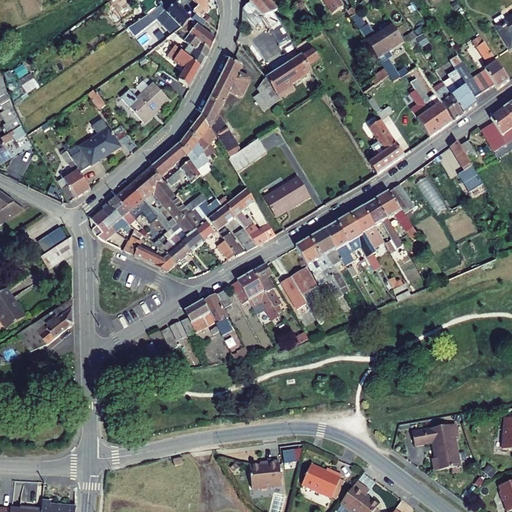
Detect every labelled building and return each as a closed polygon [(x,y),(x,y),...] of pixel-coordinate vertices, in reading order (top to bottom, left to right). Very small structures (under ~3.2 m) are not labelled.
[(180,1),(178,0),(167,0),(160,7),(167,14),(176,5),(180,1)] [(208,2),(206,0),(192,0),(199,7),(193,12),(196,15),(201,19),(209,11),(208,2)] [(273,14),(277,11),(266,0),(248,0),(250,3),(256,10),(262,16),(273,13),(273,14)] [(322,0),(332,15),(344,7),(339,0),(322,0)] [(354,8),(358,14),(368,8),(364,2),(354,8)] [(135,36),(135,37),(157,20),(172,36),(174,34),(182,29),(191,20),(176,5),(167,14),(160,7),(151,14),(128,29),(134,36),(135,36)] [(242,21),(252,31),(263,18),(266,22),(271,30),(281,25),(273,14),(273,13),(262,16),(256,10),(249,16),(243,9),(242,21)] [(357,14),(354,9),(349,13),(352,18),(357,14)] [(408,74),(405,69),(397,74),(396,72),(397,72),(393,65),(391,66),(388,60),(392,58),(389,53),(404,44),(401,39),(391,24),(375,35),(369,25),(366,27),(358,14),(357,14),(352,18),(351,18),(385,70),(389,76),(393,83),(400,78),(400,79),(408,74)] [(211,51),(216,40),(201,29),(206,22),(201,19),(196,15),(191,20),(182,29),(200,44),(211,51)] [(497,25),(505,20),(502,15),(494,20),(497,25)] [(497,25),(495,26),(510,49),(511,47),(511,16),(505,20),(497,25)] [(284,50),(293,43),(285,31),(281,25),(271,30),(284,50)] [(417,38),(410,27),(406,30),(408,34),(401,39),(404,44),(405,46),(415,40),(417,38)] [(207,59),(211,51),(200,44),(182,29),(174,34),(184,42),(189,46),(207,59)] [(170,44),(174,39),(182,45),(184,42),(174,34),(172,36),(166,40),(170,44)] [(417,41),(421,48),(428,44),(423,37),(417,41)] [(490,68),(472,79),(482,94),(495,86),(497,90),(509,81),(479,37),(472,42),(490,68)] [(160,45),(164,49),(170,44),(166,40),(160,45)] [(405,46),(408,51),(418,44),(415,40),(405,46)] [(186,51),(181,47),(178,50),(202,68),(207,59),(189,46),(186,51)] [(168,57),(185,70),(179,81),(190,88),(202,68),(178,50),(175,47),(168,57)] [(313,49),(301,56),(309,68),(320,61),(313,49)] [(280,101),(296,91),(292,86),(312,72),(309,68),(301,56),(266,79),(280,101)] [(474,99),(482,94),(472,79),(458,58),(450,63),(456,71),(448,76),(450,79),(458,92),(451,97),(463,115),(477,105),(474,99)] [(230,160),(241,152),(236,144),(218,115),(230,92),(240,98),(243,96),(251,82),(249,78),(239,73),(242,67),(230,61),(202,116),(211,130),(211,129),(216,138),(230,160)] [(389,76),(385,70),(379,75),(382,81),(389,76)] [(0,72),(0,103),(5,112),(0,114),(6,125),(3,127),(9,135),(13,132),(20,128),(22,127),(13,108),(0,72)] [(266,79),(257,90),(259,94),(253,98),(263,112),(280,101),(266,79)] [(450,79),(443,84),(451,97),(458,92),(450,79)] [(417,95),(441,131),(452,123),(434,96),(429,99),(416,80),(410,84),(415,92),(417,95)] [(433,89),(454,122),(463,115),(451,97),(443,84),(442,83),(433,89)] [(129,108),(143,123),(168,100),(154,85),(129,108)] [(88,96),(100,111),(106,106),(95,91),(88,96)] [(417,95),(412,98),(417,106),(410,110),(413,114),(429,139),(441,131),(417,95)] [(382,112),(373,98),(368,101),(377,115),(382,112)] [(377,115),(381,121),(393,113),(389,107),(382,112),(377,115)] [(511,123),(504,110),(490,119),(493,124),(506,145),(507,144),(506,143),(511,138),(511,123)] [(216,138),(211,129),(211,130),(202,116),(190,131),(198,145),(207,159),(212,155),(208,149),(210,145),(216,138)] [(71,158),(80,173),(107,155),(120,147),(102,119),(92,125),(98,135),(79,147),(82,151),(71,158)] [(377,175),(404,157),(381,121),(369,129),(378,143),(371,148),(377,158),(369,164),(377,175)] [(506,145),(493,124),(480,132),(494,153),(506,145)] [(17,138),(24,134),(20,128),(13,132),(17,138)] [(198,145),(190,131),(179,145),(188,158),(191,162),(196,170),(209,161),(207,159),(198,145)] [(0,166),(12,159),(9,154),(4,145),(11,141),(17,138),(13,132),(9,135),(0,140),(0,166)] [(230,160),(229,160),(238,174),(267,154),(258,140),(241,152),(230,160)] [(9,154),(16,149),(11,141),(4,145),(9,154)] [(468,160),(476,155),(468,142),(460,147),(468,160)] [(450,148),(464,171),(469,169),(473,176),(476,174),(468,160),(460,147),(458,143),(450,148)] [(188,158),(179,145),(178,145),(152,168),(160,178),(174,166),(179,171),(191,162),(188,158)] [(62,191),(70,203),(91,190),(80,173),(71,158),(67,152),(62,155),(71,170),(61,176),(68,187),(62,191)] [(179,171),(166,181),(171,187),(185,176),(191,184),(201,176),(196,170),(191,162),(179,171)] [(152,168),(131,185),(144,202),(157,219),(165,229),(168,232),(171,230),(171,229),(167,224),(155,209),(163,203),(154,192),(165,183),(160,178),(152,168)] [(264,198),(275,217),(293,206),(294,207),(310,197),(298,178),(264,198)] [(428,178),(419,182),(434,215),(443,211),(428,178)] [(164,205),(175,196),(165,183),(154,192),(163,203),(164,205)] [(144,202),(131,185),(116,198),(135,220),(136,221),(138,219),(137,218),(143,214),(151,225),(157,219),(144,202)] [(389,193),(404,215),(415,208),(399,186),(389,193)] [(245,210),(248,208),(255,203),(247,190),(237,198),(245,210)] [(0,222),(3,225),(24,211),(0,192),(0,222)] [(388,220),(394,216),(406,233),(406,232),(412,241),(419,236),(404,215),(389,193),(376,200),(388,220)] [(202,196),(185,209),(175,196),(164,205),(174,218),(179,223),(189,215),(195,210),(198,207),(208,220),(223,208),(217,200),(209,206),(202,196)] [(135,220),(116,198),(109,205),(122,220),(128,225),(135,220)] [(235,218),(242,213),(245,210),(237,198),(226,206),(235,218)] [(388,220),(376,200),(363,208),(385,245),(396,263),(401,260),(395,251),(390,242),(391,241),(397,250),(403,246),(388,220)] [(252,217),(257,223),(264,218),(255,203),(248,208),(254,216),(252,217)] [(109,205),(102,211),(109,219),(102,225),(107,231),(110,229),(116,233),(122,228),(123,230),(132,236),(135,231),(128,225),(122,220),(109,205)] [(217,231),(235,218),(226,206),(223,208),(208,220),(211,223),(217,231)] [(206,222),(208,225),(211,223),(208,220),(198,207),(195,210),(204,223),(206,222)] [(350,216),(373,254),(376,253),(375,251),(385,245),(363,208),(350,216)] [(204,223),(195,210),(189,215),(199,227),(195,230),(205,242),(215,234),(208,225),(206,222),(204,223)] [(109,219),(102,211),(91,220),(92,231),(98,239),(105,243),(116,233),(110,229),(107,231),(102,225),(109,219)] [(245,231),(253,224),(249,219),(247,221),(242,213),(235,218),(237,220),(245,231)] [(174,233),(180,228),(182,231),(188,239),(183,243),(191,253),(205,242),(195,230),(199,227),(189,215),(179,223),(171,229),(171,230),(174,233)] [(361,247),(373,268),(375,266),(379,264),(373,254),(350,216),(337,223),(349,243),(356,239),(361,247)] [(179,223),(174,218),(167,224),(171,229),(179,223)] [(275,237),(264,218),(257,223),(261,230),(268,241),(275,237)] [(248,252),(258,247),(245,231),(237,220),(230,225),(238,235),(236,236),(248,252)] [(349,243),(337,223),(325,231),(342,261),(344,264),(346,267),(354,262),(349,254),(345,246),(349,243)] [(258,247),(268,241),(261,230),(258,231),(253,224),(245,231),(258,247)] [(62,243),(67,239),(60,228),(55,232),(62,243)] [(148,235),(142,229),(139,233),(145,238),(148,235)] [(168,232),(165,229),(150,242),(153,245),(158,240),(164,235),(168,232)] [(236,258),(245,253),(227,229),(219,235),(225,242),(233,254),(234,256),(236,258)] [(164,235),(168,240),(174,233),(171,230),(168,232),(164,235)] [(176,236),(183,243),(188,239),(182,231),(176,236)] [(342,261),(325,231),(310,239),(343,295),(349,292),(346,287),(346,286),(336,269),(335,269),(333,266),(342,261)] [(62,243),(55,232),(49,235),(57,246),(62,243)] [(51,250),(57,246),(49,235),(44,239),(51,250)] [(168,256),(176,266),(191,253),(183,243),(176,236),(176,235),(164,247),(161,250),(168,256)] [(58,247),(66,258),(72,255),(72,238),(58,247)] [(139,246),(141,243),(131,238),(129,242),(128,241),(123,251),(167,272),(176,266),(168,256),(161,250),(159,249),(156,255),(139,246)] [(51,250),(44,239),(38,242),(46,253),(51,250)] [(314,277),(322,272),(327,281),(338,300),(344,296),(343,295),(310,239),(296,248),(314,277)] [(354,251),(361,247),(356,239),(349,243),(354,251)] [(158,240),(153,245),(159,249),(161,250),(164,247),(158,240)] [(225,242),(218,247),(226,259),(233,254),(225,242)] [(345,246),(349,254),(354,251),(349,243),(345,246)] [(53,250),(61,262),(66,258),(58,247),(53,250)] [(55,266),(61,262),(53,250),(47,254),(55,266)] [(41,258),(49,270),(55,266),(47,254),(41,258)] [(333,266),(335,269),(336,269),(344,264),(342,261),(333,266)] [(375,266),(390,292),(393,290),(388,281),(379,264),(375,266)] [(274,309),(282,304),(278,299),(280,298),(269,278),(272,276),(266,265),(253,273),(274,309)] [(352,278),(357,275),(352,268),(348,270),(352,278)] [(308,292),(317,287),(306,269),(291,277),(316,319),(319,326),(324,323),(317,312),(319,311),(308,292)] [(318,286),(327,281),(322,272),(314,277),(318,286)] [(264,308),(271,321),(279,317),(274,309),(253,273),(237,282),(237,283),(248,301),(257,296),(264,308)] [(281,283),(297,311),(307,305),(291,278),(281,283)] [(401,280),(396,282),(394,278),(388,281),(393,290),(394,291),(404,286),(401,280)] [(231,286),(242,304),(248,301),(237,283),(231,286)] [(407,289),(406,285),(404,286),(394,291),(395,295),(407,289)] [(0,318),(7,330),(25,318),(14,302),(12,303),(4,291),(0,293),(0,318)] [(225,309),(232,305),(224,291),(217,295),(225,309)] [(410,296),(409,292),(396,298),(397,301),(400,301),(410,296)] [(222,337),(231,332),(225,321),(228,319),(215,296),(203,302),(215,324),(217,327),(219,332),(222,337)] [(255,313),(264,308),(257,296),(248,301),(255,313)] [(72,300),(60,307),(60,308),(63,312),(56,318),(58,320),(39,336),(32,326),(17,336),(30,353),(47,346),(71,327),(73,323),(72,300)] [(196,334),(215,324),(203,302),(184,313),(188,319),(195,333),(196,334)] [(63,312),(60,308),(32,326),(39,336),(58,320),(56,318),(63,312)] [(304,317),(301,312),(296,315),(299,320),(304,317)] [(195,333),(188,319),(181,322),(188,337),(195,333)] [(170,327),(177,342),(187,337),(179,323),(170,327)] [(210,331),(213,336),(219,332),(217,327),(210,331)] [(161,332),(171,351),(178,347),(168,328),(161,332)] [(146,347),(153,359),(159,355),(152,343),(146,347)] [(140,350),(147,362),(153,359),(146,347),(140,350)] [(233,358),(247,351),(246,349),(232,356),(233,358)] [(135,354),(141,366),(147,362),(140,350),(135,354)] [(233,358),(234,361),(251,358),(247,351),(233,358)] [(129,357),(136,369),(141,366),(135,354),(129,357)] [(511,419),(505,419),(502,450),(511,450),(511,419)] [(460,467),(455,438),(458,438),(456,425),(412,433),(415,447),(432,444),(435,459),(432,460),(434,472),(452,469),(459,467),(460,467)] [(183,464),(181,458),(173,460),(175,467),(183,464)] [(282,487),(279,462),(266,463),(266,465),(249,467),(252,490),(282,487)] [(484,475),(492,479),(494,476),(486,471),(484,475)] [(475,484),(479,487),(484,481),(480,478),(475,484)] [(344,482),(340,480),(332,499),(336,500),(344,482)] [(369,492),(357,482),(340,505),(350,511),(373,511),(376,509),(378,506),(365,496),(369,492)] [(511,482),(499,487),(501,493),(500,493),(503,502),(504,502),(506,511),(508,511),(511,511),(511,482)] [(75,511),(76,508),(51,505),(51,502),(42,502),(41,511),(75,511)]
